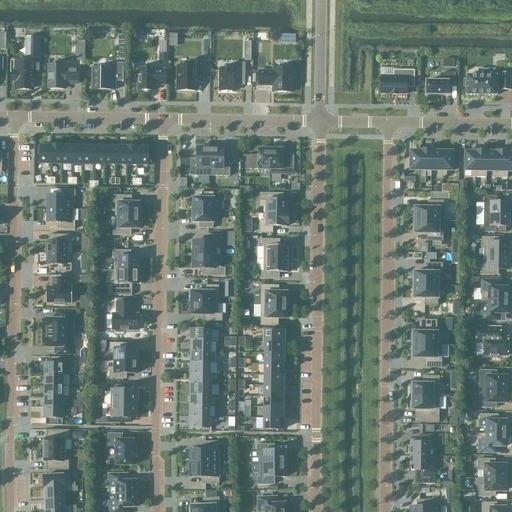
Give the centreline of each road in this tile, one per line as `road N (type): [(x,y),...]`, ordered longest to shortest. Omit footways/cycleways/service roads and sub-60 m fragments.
road 1 (residential): [(8,511),(13,117)]
road 2 (residential): [(155,511),(162,118)]
road 3 (residential): [(318,121),(317,511)]
road 4 (residential): [(383,511),(387,122)]
road 5 (residential): [(162,118),(318,121)]
road 6 (residential): [(13,117),(162,118)]
road 7 (residential): [(387,122),(511,124)]
road 8 (residential): [(320,0),(318,121)]
